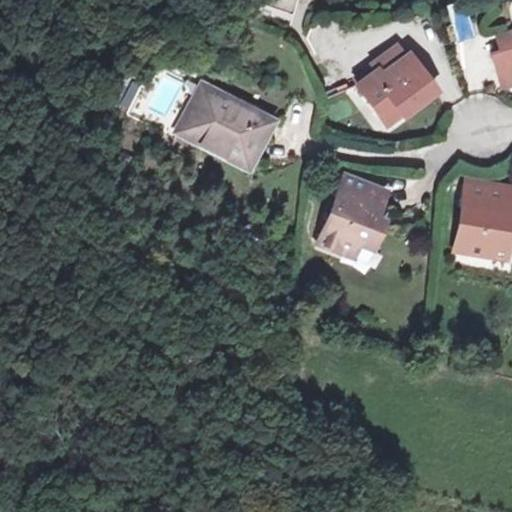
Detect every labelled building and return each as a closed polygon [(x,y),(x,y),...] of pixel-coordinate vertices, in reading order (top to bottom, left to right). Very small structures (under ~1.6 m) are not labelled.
[(503,72),(508,87),(511,85),(511,33),(497,38),(501,51),(492,54),(499,74),(503,72)] [(358,86),(380,115),(395,104),(403,114),(404,116),(436,92),(408,55),(404,58),(396,47),(372,64),(377,71),(358,86)] [(503,88),(508,87),(503,72),(499,74),(503,88)] [(202,86),(185,119),(230,142),(223,155),(248,168),(272,122),(202,86)] [(395,104),(380,115),(387,125),(403,114),(395,104)] [(185,119),(178,132),(223,155),(230,142),(185,119)] [(355,253),(355,252),(361,238),(375,243),(383,222),(376,219),(379,210),(377,209),(383,192),(341,175),(333,196),(337,197),(318,244),(338,252),(340,247),(355,253)] [(509,214),(511,197),(511,191),(462,184),(459,206),(462,207),(455,250),(494,257),(497,238),(507,239),(510,222),(504,221),(505,213),(509,214)] [(355,252),(369,258),(375,243),(361,238),(355,252)] [(494,257),(504,258),(507,239),(497,238),(494,257)]
